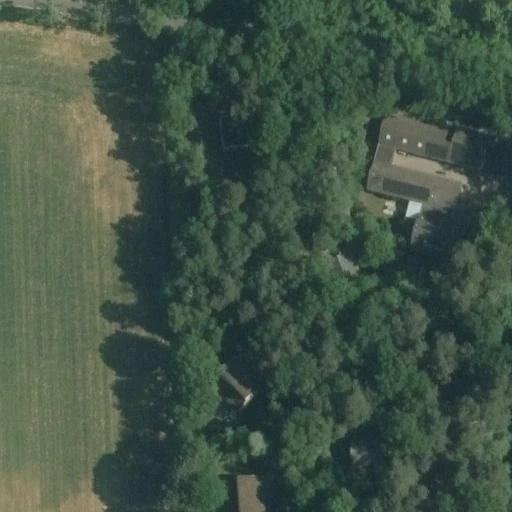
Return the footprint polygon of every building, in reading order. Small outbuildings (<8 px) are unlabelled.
[(456,132),(388,114),(380,144),(397,149),(482,170),(491,135),(458,126),(456,132)] [(254,150),(251,118),(220,121),(223,152),(254,150)] [(375,166),(391,170),(397,149),(380,144),(375,166)] [(256,167),(255,156),(235,159),(236,169),(256,167)] [(458,265),(466,230),(451,226),(461,187),(391,170),(375,166),(368,193),(410,204),(406,221),(419,224),(411,253),(458,265)] [(365,289),(351,250),(321,262),(335,300),(365,289)] [(238,415),(267,388),(239,359),(219,378),(230,390),(221,398),(238,415)] [(384,468),(384,440),(351,441),(351,468),(374,468),(374,478),(384,478),(384,468)] [(228,511),(268,511),(266,482),(238,484),(239,500),(227,501),(228,511)]
